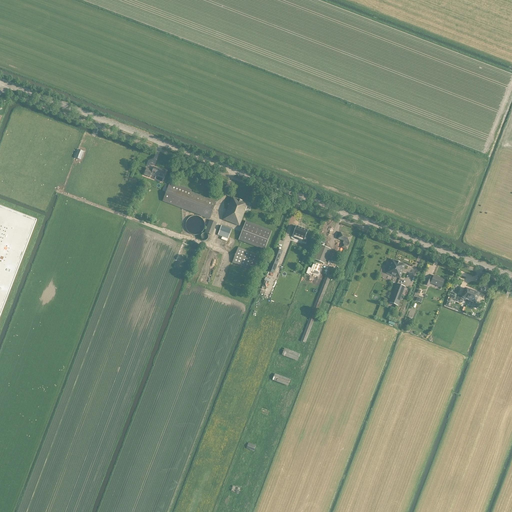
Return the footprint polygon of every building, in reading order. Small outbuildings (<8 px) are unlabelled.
[(84,152),(79,150),(75,158),(80,160),(84,152)] [(147,168),(144,175),(147,176),(150,178),(151,175),(155,176),(154,179),(161,182),(162,179),(165,172),(154,168),(153,171),(150,169),(147,168)] [(163,201),(209,219),(210,219),(211,217),(216,202),(191,192),(191,190),(170,182),(163,201)] [(248,203),(232,197),(223,220),(239,226),(248,203)] [(0,206),(0,315),(36,220),(0,206)] [(204,227),(205,225),(204,223),(204,221),(203,220),(202,218),(201,217),(199,216),(197,216),(196,215),(194,215),(192,216),(190,216),(189,217),(188,219),(187,220),(186,222),(186,224),(186,226),(186,227),(186,229),(187,231),(189,232),(190,233),(192,234),(194,234),(195,234),(197,234),(199,233),(200,233),(202,231),(203,230),(204,228),(204,227)] [(264,250),(272,232),(246,221),(238,240),(264,250)] [(296,225),(293,235),(299,237),(298,239),(305,242),(308,236),(306,235),(308,230),(307,230),(296,226),(296,225)] [(228,239),(231,230),(221,226),(218,235),(228,239)] [(350,246),(354,238),(340,232),(337,241),(350,246)] [(324,263),(330,249),(320,245),(314,259),(324,263)] [(256,272),(262,257),(238,248),(232,263),(256,272)] [(268,271),(274,273),(283,251),(277,249),(268,271)] [(401,279),(406,265),(392,259),(386,273),(401,279)] [(308,267),(306,273),(309,274),(310,271),(317,274),(321,265),(314,262),(313,264),(311,269),(308,267)] [(337,269),(329,266),(300,341),(305,343),(331,275),(334,276),(337,269)] [(441,287),(444,280),(434,276),(432,281),(428,279),(425,285),(429,286),(430,282),(441,287)] [(398,306),(405,287),(397,284),(390,303),(398,306)] [(464,298),(469,300),(472,291),(472,290),(469,289),(468,290),(465,289),(462,296),(459,295),(457,301),(462,303),(464,298)] [(476,302),(479,294),(476,293),(476,292),(474,291),(473,291),(472,291),(469,300),(474,301),(472,307),(477,309),(479,303),(476,302)] [(284,348),(282,355),(297,361),(300,354),(284,348)] [(275,374),(272,380),(288,386),(290,380),(275,374)] [(232,485),(230,491),(238,494),(240,488),(232,485)]
